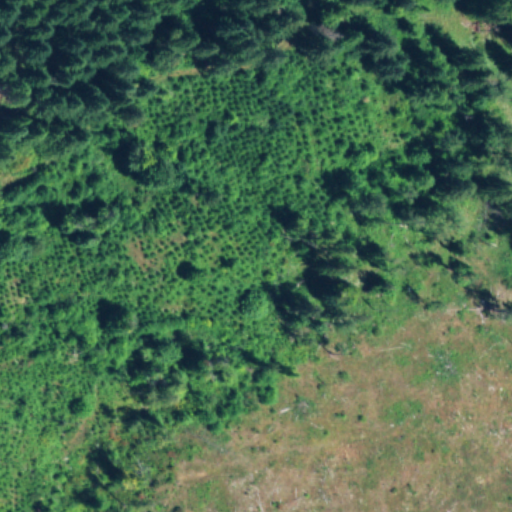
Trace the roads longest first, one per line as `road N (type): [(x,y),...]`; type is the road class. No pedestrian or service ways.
road 1 (track): [(486,159),(428,245),(342,411),(307,418),(173,342),(123,372),(62,511),(37,210),(77,210),(158,98),(202,61),(335,71),(431,62)]
road 2 (track): [(392,0),(511,207)]
